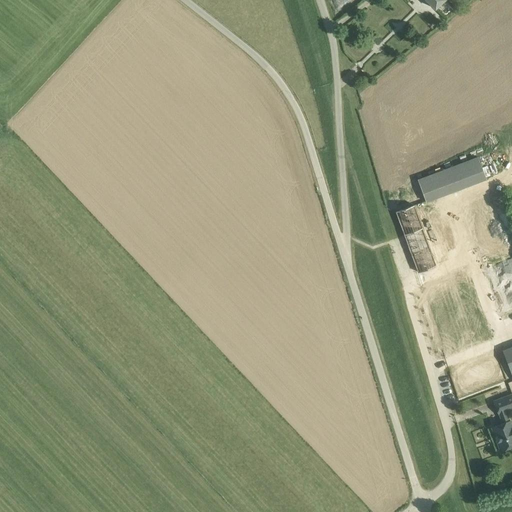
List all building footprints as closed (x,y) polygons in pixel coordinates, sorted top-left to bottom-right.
[(426,0),(435,9),(444,0),(426,0)] [(479,156),(417,179),(426,202),(487,178),(479,156)] [(463,209),(495,316),(511,310),(511,249),(497,199),(463,209)] [(399,210),(395,211),(397,216),(405,235),(418,272),(419,271),(427,268),(436,265),(436,264),(444,261),(440,251),(432,254),(422,227),(414,205),(405,208),(399,210)] [(470,273),(423,287),(442,353),(489,340),(470,273)] [(505,411),(511,408),(511,394),(494,401),(499,413),(500,413),(503,423),(492,427),(501,450),(511,446),(511,425),(510,420),(509,421),(505,411)]
